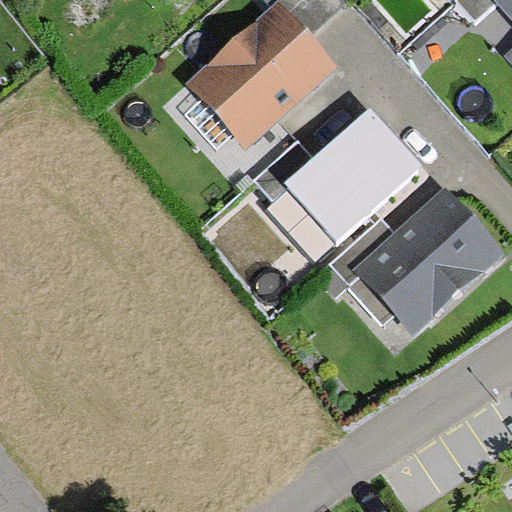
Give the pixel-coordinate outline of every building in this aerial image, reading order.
[(261,0),(274,13),(303,46),(350,4),(345,0),(261,0)] [(477,25),(497,8),(505,0),(461,0),(458,4),(477,25)] [(511,0),(505,0),(497,8),(511,24),(511,0)] [(303,46),(274,13),(189,89),(247,153),(331,77),(303,46)] [(424,171),(372,115),(326,157),(286,194),(337,250),(424,171)] [(275,203),(286,194),(326,157),(308,137),(257,183),(275,203)] [(503,259),(448,199),(401,242),(360,279),(415,340),(503,259)] [(351,288),(360,279),(401,242),(383,222),(332,268),(351,288)]
